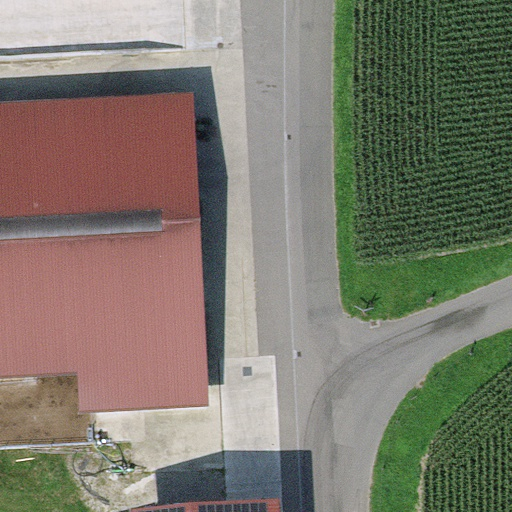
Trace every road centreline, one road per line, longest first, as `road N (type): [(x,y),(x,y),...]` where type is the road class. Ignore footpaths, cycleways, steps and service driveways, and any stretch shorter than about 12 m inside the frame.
road 1 (unclassified): [(312,0),(321,306),(336,391)]
road 2 (unclassified): [(336,391),(511,306)]
road 3 (unclassified): [(336,391),(340,511)]
